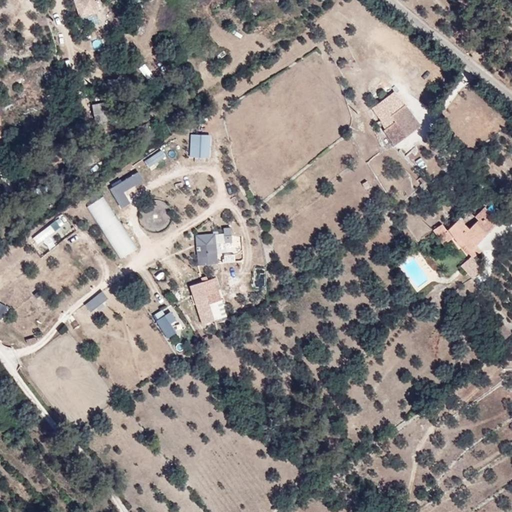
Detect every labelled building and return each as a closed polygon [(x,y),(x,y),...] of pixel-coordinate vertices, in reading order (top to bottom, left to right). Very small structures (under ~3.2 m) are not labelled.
[(71,0),(72,1),(79,24),(100,17),(94,0),(71,0)] [(145,64),(138,68),(146,81),(153,76),(145,64)] [(398,119),(407,112),(400,100),(375,116),(383,129),(398,119)] [(119,107),(93,111),(96,130),(122,125),(119,107)] [(422,135),(407,112),(398,119),(412,142),(422,135)] [(399,150),(412,142),(398,119),(383,129),(382,129),(387,137),(390,135),(399,150)] [(209,134),(191,134),(191,155),(209,154),(209,134)] [(157,164),(161,170),(170,163),(160,148),(144,159),(150,168),(157,164)] [(382,153),(367,160),(374,176),(389,170),(382,153)] [(421,156),(415,161),(420,169),(427,164),(421,156)] [(139,170),(111,188),(123,206),(131,201),(124,191),(144,178),(139,170)] [(104,193),(82,203),(122,264),(140,258),(104,193)] [(452,233),(448,227),(439,232),(450,248),(459,240),(472,254),(481,245),(505,223),(491,208),(480,219),(484,223),(475,232),(465,221),(452,233)] [(36,245),(61,228),(56,221),(31,238),(36,245)] [(219,233),(200,237),(204,266),(224,264),(219,233)] [(481,245),(472,254),(477,260),(486,251),(481,245)] [(224,262),(234,261),(233,254),(224,254),(224,262)] [(477,260),(467,269),(468,269),(478,280),(488,271),(477,260)] [(210,278),(193,284),(206,325),(226,318),(217,288),(214,289),(210,278)] [(109,293),(91,307),(96,315),(115,300),(109,293)] [(0,313),(0,317),(6,321),(12,308),(4,304),(0,313)] [(172,305),(158,315),(170,333),(178,327),(172,318),(178,315),(172,305)] [(511,327),(510,325),(502,332),(510,342),(511,339),(511,327)]
